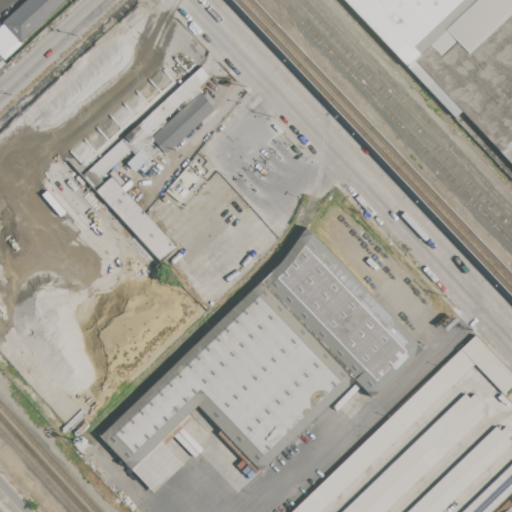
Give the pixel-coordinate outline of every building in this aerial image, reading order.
[(4,23),(19,39),(21,42),(66,0),(27,0),(3,23),(4,23)] [(511,0),(511,159),(464,109),(456,118),(345,0),(511,0)] [(0,26),(4,23),(19,39),(0,56),(0,26)] [(176,246),(160,260),(83,176),(202,67),(211,77),(149,133),(153,137),(154,139),(149,143),(156,151),(148,158),(141,150),(135,156),(130,151),(101,178),(106,183),(113,177),(176,246)] [(154,139),(153,137),(201,93),(216,108),(167,153),(154,139)] [(100,436),(313,230),(427,348),(374,400),(355,381),(261,472),(199,407),(162,443),(183,465),(154,492),(100,436)] [(321,511),(292,511),(476,336),(511,373),(511,387),(504,394),(476,364),(321,511)] [(383,511),(343,511),(464,394),(484,414),(383,511)] [(511,443),(440,511),(407,511),(496,427),(511,443)] [(462,511),(511,464),(511,490),(489,511),(462,511)]
